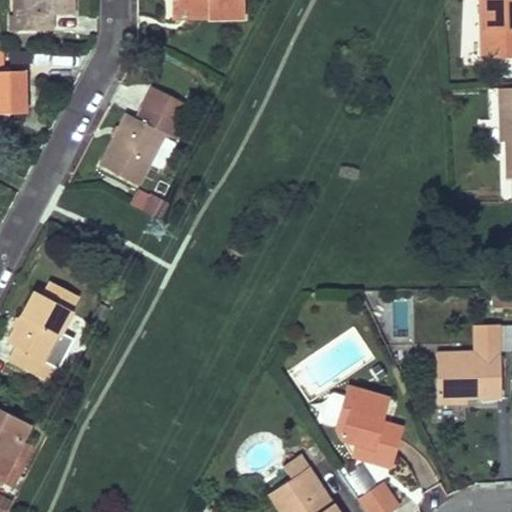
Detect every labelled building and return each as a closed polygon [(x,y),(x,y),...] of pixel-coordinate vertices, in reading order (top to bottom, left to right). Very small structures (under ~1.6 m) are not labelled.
[(23,0),(24,15),(12,15),(9,15),(9,31),(52,30),(52,14),(67,14),(66,0),(23,0)] [(24,15),(23,0),(11,0),(12,15),(24,15)] [(207,18),(243,17),(242,0),(169,0),(170,8),(207,8),(207,14),(207,18)] [(511,0),(482,0),(484,36),(480,37),(480,59),(511,57),(511,0)] [(0,113),(24,113),(23,70),(1,71),(0,52),(0,113)] [(99,165),(137,185),(164,134),(173,138),(180,124),(169,118),(178,101),(151,87),(135,119),(126,114),(99,165)] [(511,103),(511,87),(496,88),(496,103),(511,103)] [(511,111),(511,103),(496,103),(497,141),(504,141),(503,112),(511,111)] [(511,111),(503,112),(504,141),(505,178),(511,177),(511,111)] [(160,218),(168,201),(138,186),(130,203),(160,218)] [(42,296),(33,291),(6,343),(15,347),(8,361),(46,381),(53,367),(44,362),(60,331),(71,311),(69,310),(77,296),(49,282),(42,296)] [(511,307),(511,288),(492,289),(492,308),(511,307)] [(474,344),(499,344),(499,324),(474,324),(474,344)] [(69,336),(60,331),(44,362),(53,367),(69,336)] [(436,403),(457,403),(457,398),(465,397),(500,396),(499,351),(435,353),(436,403)] [(386,398),(348,387),(335,429),(341,439),(353,442),(350,455),(379,464),(383,451),(392,454),(400,428),(379,422),(386,398)] [(459,418),(458,403),(440,403),(440,418),(459,418)] [(26,426),(0,412),(0,477),(18,442),(26,426)] [(31,448),(18,442),(0,477),(0,480),(11,486),(31,448)] [(392,454),(383,451),(379,464),(389,466),(392,454)] [(336,511),(299,454),(282,465),(292,480),(269,495),(279,511),(336,511)] [(356,496),(366,511),(387,511),(400,504),(384,478),(356,496)] [(5,511),(10,503),(0,498),(0,511),(5,511)]
